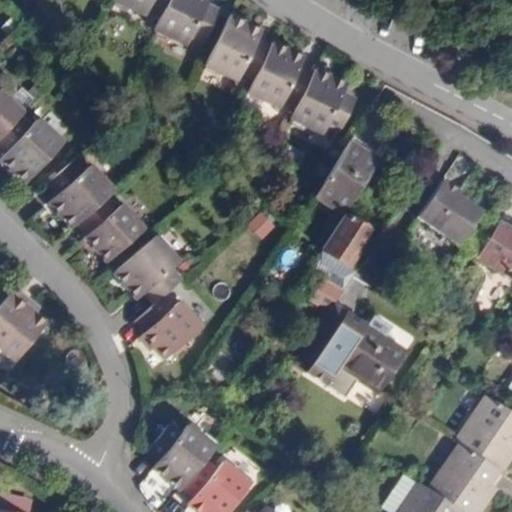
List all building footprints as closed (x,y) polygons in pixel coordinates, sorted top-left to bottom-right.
[(167,0),(111,0),(143,15),(146,8),(161,14),(167,0)] [(204,42),(219,8),(207,2),(208,0),(167,0),(161,14),(154,29),(187,44),(191,36),(204,42)] [(255,77),(270,44),(257,38),(261,29),(229,14),(205,64),(237,80),(241,70),(255,77)] [(296,106),(313,70),(299,64),(302,56),(271,42),(270,44),(255,77),(248,92),(279,107),(283,99),(296,106)] [(342,130),(356,97),(342,91),(346,82),(314,67),(313,70),(296,106),(290,118),(322,134),(327,124),(342,130)] [(0,135),(18,116),(22,111),(0,90),(0,135)] [(0,160),(23,182),(61,141),(37,118),(29,126),(18,116),(0,135),(0,150),(2,153),(0,155),(0,160)] [(408,151),(422,129),(410,120),(395,143),(408,151)] [(353,189),(378,151),(354,134),(319,189),(343,205),(346,199),(353,189)] [(115,189),(92,163),(85,169),(74,157),(46,182),(57,194),(50,199),(74,226),(78,222),(106,197),(115,189)] [(376,212),(389,191),(367,178),(358,193),(353,189),(346,199),(352,203),(345,213),(370,229),(380,214),(376,212)] [(482,211),(436,183),(412,221),(458,249),(482,211)] [(144,231),(120,204),(115,209),(106,197),(78,222),(87,233),(84,235),(108,262),(144,231)] [(511,229),(492,220),(470,268),(511,288),(511,229)] [(163,297),(182,280),(172,269),(180,262),(157,235),(114,271),(137,298),(145,292),(155,304),(163,297)] [(348,275),(359,258),(339,244),(327,261),(348,275)] [(0,350),(16,365),(49,329),(34,315),(39,309),(20,293),(0,314),(0,350)] [(353,341),(371,315),(336,293),(296,353),(312,363),(333,329),(353,341)] [(165,362),(201,331),(179,305),(174,309),(163,297),(155,304),(135,321),(146,333),(143,336),(165,362)] [(385,384),(412,341),(372,316),(355,342),(353,341),(331,375),(352,388),(363,370),(385,384)] [(331,375),(353,341),(333,329),(312,363),(331,375)] [(446,446),(494,478),(511,451),(511,428),(475,403),(446,446)] [(146,474),(175,495),(208,451),(179,430),(146,474)] [(446,511),(474,511),(493,485),(445,454),(419,494),(446,511)] [(225,511),(243,490),(215,468),(180,511),(225,511)] [(394,511),(446,511),(410,488),(394,511)]
